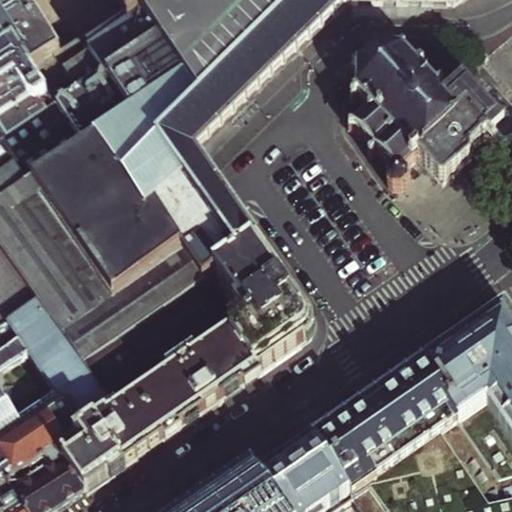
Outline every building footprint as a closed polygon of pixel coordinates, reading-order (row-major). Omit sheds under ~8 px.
[(0,147),(8,142),(55,109),(28,70),(62,49),(28,0),(0,0),(0,39),(11,56),(0,62),(0,147)] [(28,0),(62,49),(131,5),(128,0),(28,0)] [(128,0),(131,5),(141,19),(63,72),(78,94),(55,109),(85,151),(33,183),(116,302),(185,254),(203,279),(213,272),(255,243),(216,187),(195,158),(269,83),(349,5),(351,5),(347,0),(128,0)] [(429,170),(442,183),(463,163),(471,156),(469,154),(486,139),(487,140),(491,136),(499,130),(500,128),(497,125),(492,119),(494,116),(469,89),(466,91),(458,82),(442,96),(436,90),(444,82),(442,81),(440,78),(432,85),(420,74),(428,66),(424,62),(416,69),(405,58),(408,50),(402,48),(398,56),(380,54),(377,47),(371,50),(374,57),(359,70),(353,68),(351,73),(357,75),(357,92),(351,94),(353,100),(359,98),(371,110),(356,123),(349,123),(349,127),(355,128),(373,147),(367,153),(371,156),(377,151),(393,170),(388,173),(386,178),(388,187),(394,191),(401,192),(406,190),(409,185),(410,181),(410,173),(406,166),(417,156),(429,170)] [(0,205),(33,183),(85,151),(55,109),(8,142),(0,147),(0,205)] [(511,143),(499,130),(491,136),(511,158),(511,157),(511,143)] [(0,249),(39,306),(113,413),(114,414),(248,322),(213,272),(203,279),(185,254),(116,302),(33,183),(0,205),(0,249)] [(90,427),(120,471),(211,409),(291,354),(307,343),(310,339),(312,333),(312,327),(310,322),(255,243),(213,272),(248,322),(114,414),(113,413),(90,427)] [(0,322),(5,329),(39,306),(0,249),(0,322)] [(39,306),(5,329),(0,332),(0,461),(12,480),(56,450),(90,427),(113,413),(39,306)] [(511,323),(503,311),(493,318),(455,345),(423,367),(452,402),(444,408),(458,426),(501,484),(511,480),(511,323)] [(511,511),(511,480),(501,484),(458,426),(444,408),(452,402),(423,367),(385,394),(356,414),(351,417),(321,438),(311,445),(353,498),(358,506),(363,511),(511,511)] [(56,450),(86,494),(95,488),(112,476),(120,471),(90,427),(56,450)] [(256,483),(247,469),(230,481),(185,511),(349,511),(358,506),(353,498),(311,445),(300,453),(260,481),(256,483)] [(12,480),(7,484),(23,506),(26,511),(60,511),(62,511),(86,494),(56,450),(12,480)] [(0,488),(7,484),(12,480),(0,461),(0,488)] [(0,511),(13,511),(23,506),(7,484),(0,488),(0,511)]
